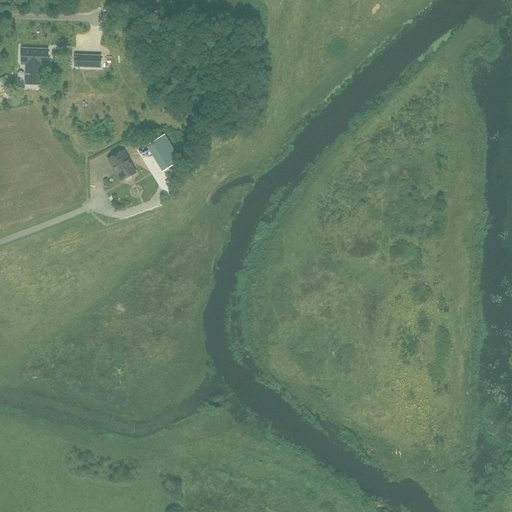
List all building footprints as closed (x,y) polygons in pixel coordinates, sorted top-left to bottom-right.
[(187,15),(226,21),(216,0),(191,0),(194,6),(190,7),(187,15)] [(23,49),(22,65),(26,65),(26,79),(25,85),(41,85),(41,79),(42,65),(47,66),(48,50),(23,49)] [(75,55),(75,66),(88,67),(88,56),(75,55)] [(132,111),(153,107),(151,95),(130,99),(132,111)] [(181,161),(165,135),(148,146),(164,171),(181,161)] [(126,181),(128,182),(133,180),(132,178),(131,176),(136,173),(124,151),(108,160),(113,169),(115,169),(117,173),(116,174),(120,182),(125,179),(126,181)] [(160,170),(156,171),(160,184),(164,183),(160,170)] [(138,197),(143,193),(139,187),(134,191),(138,197)]
